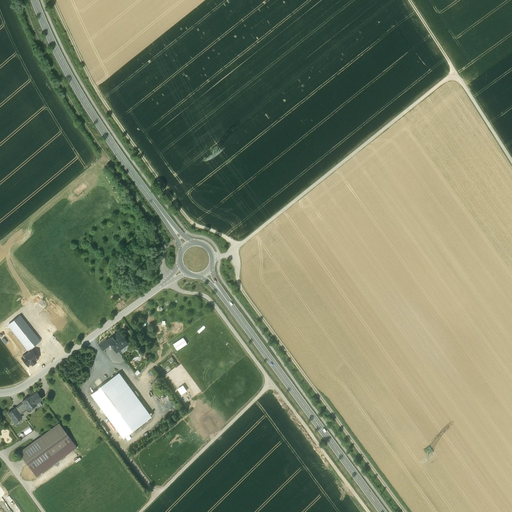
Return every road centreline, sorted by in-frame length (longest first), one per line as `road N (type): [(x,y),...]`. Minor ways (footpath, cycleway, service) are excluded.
road 1 (track): [(511,161),(455,72),(234,250),(213,258)]
road 2 (track): [(245,296),(231,242),(189,219),(156,175),(99,93),(54,0)]
road 3 (track): [(165,247),(168,281),(214,305),(367,511)]
road 4 (track): [(23,0),(64,91),(165,247)]
road 5 (secondary): [(383,511),(220,292)]
road 6 (track): [(245,296),(405,511)]
road 7 (secondary): [(165,216),(87,105),(34,0)]
road 8 (unclassified): [(168,281),(53,367),(0,392)]
road 9 (track): [(140,511),(271,383)]
